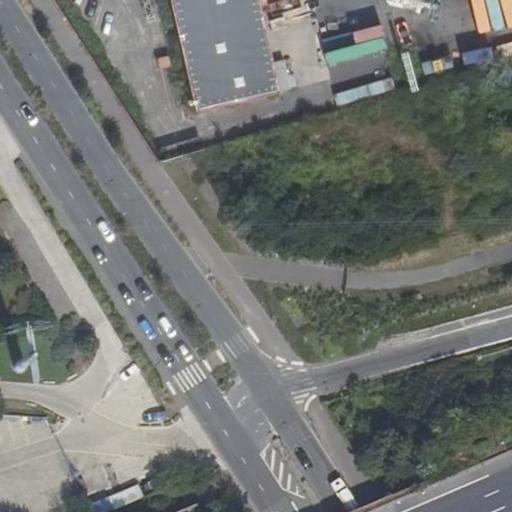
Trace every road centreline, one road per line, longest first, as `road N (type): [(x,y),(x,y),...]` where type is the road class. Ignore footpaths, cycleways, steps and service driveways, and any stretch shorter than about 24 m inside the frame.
road 1 (secondary): [(0,89),(224,436)]
road 2 (unclassified): [(511,250),(418,278),(345,281),(222,266),(165,230)]
road 3 (secondary): [(165,230),(16,0)]
road 4 (trunk): [(511,326),(301,383),(273,400)]
road 5 (secondary): [(273,400),(165,230)]
road 6 (secondary): [(346,511),(273,400)]
